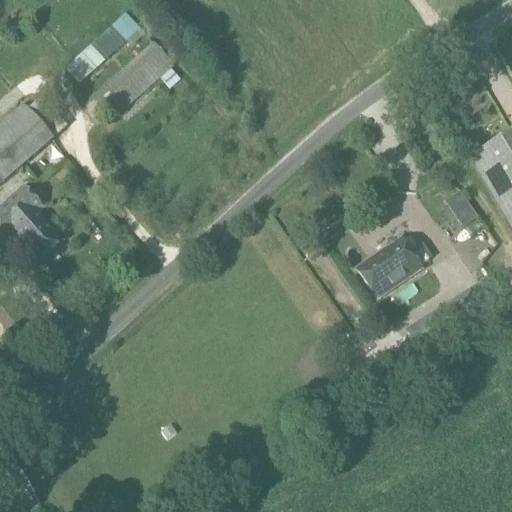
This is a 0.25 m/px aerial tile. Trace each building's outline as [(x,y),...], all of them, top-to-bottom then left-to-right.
[(126,16),(65,70),(79,86),(140,31),(126,16)] [(180,82),(171,71),(174,68),(154,45),(91,100),(111,123),(160,80),(170,91),(180,82)] [(0,126),(0,187),(4,184),(5,186),(55,143),(54,141),(67,130),(42,101),(30,112),(24,106),(0,126)] [(511,137),(472,160),(511,229),(511,137)] [(24,189),(0,209),(0,234),(7,242),(13,237),(39,266),(63,245),(37,215),(43,210),(24,189)] [(403,243),(359,273),(378,301),(422,271),(421,269),(431,262),(421,247),(411,254),(403,243)] [(505,301),(491,279),(406,333),(420,355),(505,301)] [(401,378),(386,358),(346,388),(361,407),(401,378)]
